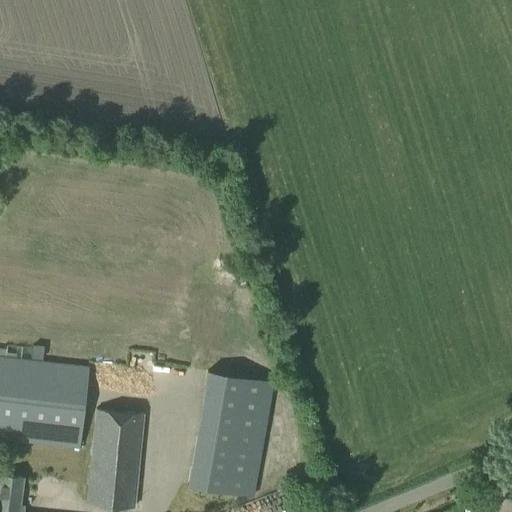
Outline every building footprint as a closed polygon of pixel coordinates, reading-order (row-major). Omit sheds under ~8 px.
[(43,347),(31,346),(30,359),(41,360),(43,347)] [(0,440),(80,449),(84,416),(89,367),(0,356),(0,440)] [(255,496),(257,480),(271,399),(274,383),(206,371),(203,387),(190,467),(187,484),(255,496)] [(135,508),(145,414),(95,408),(94,417),(90,451),(85,503),(135,508)] [(0,511),(18,511),(23,477),(0,474),(0,488),(3,489),(1,504),(0,503),(0,511)]
